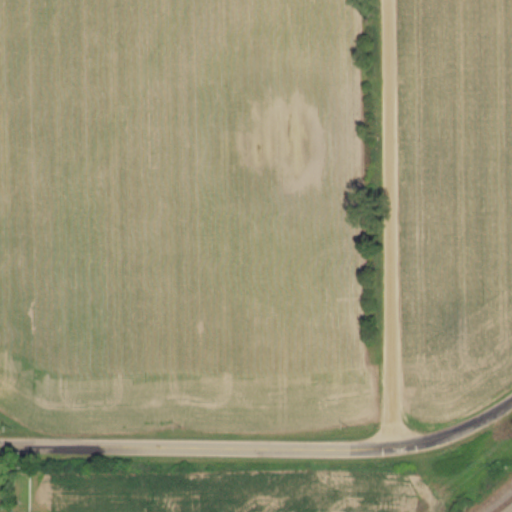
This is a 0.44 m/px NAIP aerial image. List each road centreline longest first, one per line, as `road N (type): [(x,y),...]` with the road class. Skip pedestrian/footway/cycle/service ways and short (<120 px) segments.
road 1 (residential): [(391,448),(383,0)]
road 2 (tertiary): [(0,446),(335,450)]
road 3 (tertiary): [(391,448),(429,443),(511,400)]
